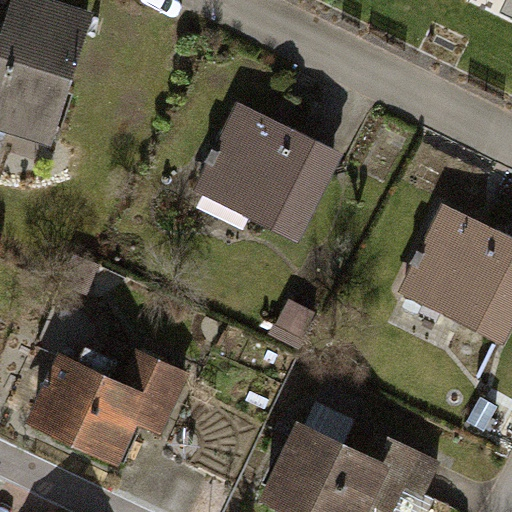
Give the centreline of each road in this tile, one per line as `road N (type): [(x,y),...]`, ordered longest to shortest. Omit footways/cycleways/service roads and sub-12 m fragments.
road 1 (residential): [(511,139),(212,0)]
road 2 (residential): [(0,453),(120,511)]
